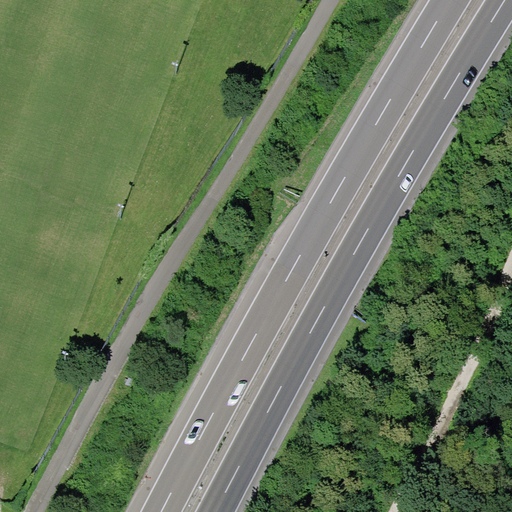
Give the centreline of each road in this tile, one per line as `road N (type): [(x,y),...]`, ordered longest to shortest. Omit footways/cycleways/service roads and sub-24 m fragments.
road 1 (motorway): [(218,511),(314,327),(505,0)]
road 2 (motorway): [(447,0),(168,511)]
